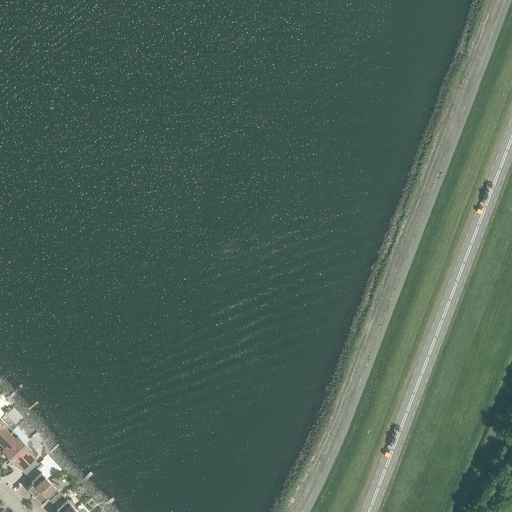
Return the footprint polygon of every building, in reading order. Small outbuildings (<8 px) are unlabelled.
[(0,441),(12,430),(7,425),(0,417),(0,441)] [(2,450),(9,457),(24,443),(17,435),(12,430),(0,441),(0,447),(2,450)] [(24,443),(9,457),(16,465),(21,470),(36,456),(37,454),(37,451),(35,450),(33,449),(31,450),(24,443)] [(27,488),(34,495),(50,481),(42,473),(41,471),(40,471),(36,467),(27,476),(31,480),(31,481),(33,482),(27,488)] [(49,499),(53,503),(62,494),(57,488),(59,485),(51,481),(51,482),(50,481),(34,495),(41,503),(47,497),(48,499),(49,499)] [(56,511),(71,511),(75,508),(74,507),(75,506),(71,498),(68,500),(66,499),(62,494),(53,503),(57,508),(59,510),(56,511)]
